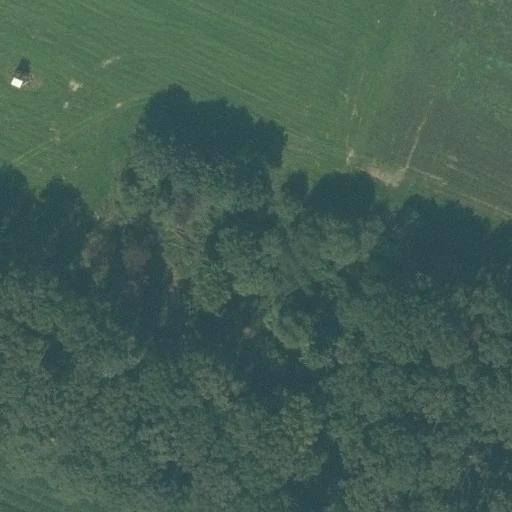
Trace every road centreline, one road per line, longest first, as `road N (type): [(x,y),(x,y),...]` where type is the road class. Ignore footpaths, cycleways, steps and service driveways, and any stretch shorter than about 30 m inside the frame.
road 1 (track): [(511,413),(424,382),(326,370),(234,419),(106,376),(0,352)]
road 2 (track): [(371,511),(234,419)]
